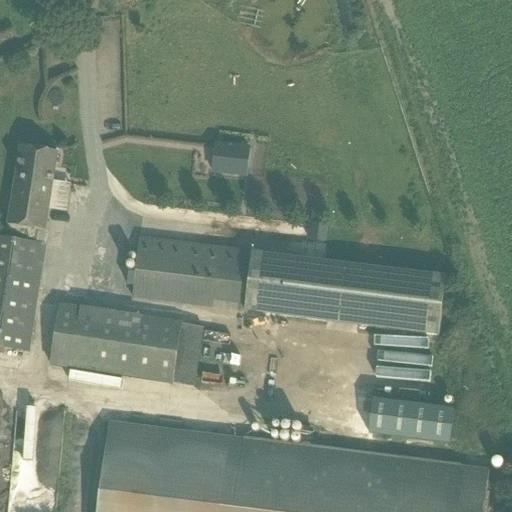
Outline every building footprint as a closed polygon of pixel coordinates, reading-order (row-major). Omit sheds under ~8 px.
[(215,144),(212,174),(230,176),(233,146),(215,144)] [(0,348),(30,353),(46,247),(45,246),(36,245),(38,231),(46,232),(49,210),(54,182),(54,176),(55,173),(58,154),(20,147),(6,240),(0,239),(0,348)] [(308,241),(327,244),(329,226),(324,225),(325,213),(312,211),(311,224),(310,224),(308,241)] [(246,313),(247,310),(394,328),(439,334),(446,278),(140,240),(133,299),(246,313)] [(202,328),(58,306),(48,370),(193,392),(202,328)] [(424,353),(424,341),(361,340),(361,352),(424,353)] [(434,401),(437,377),(373,369),(370,393),(434,401)] [(259,399),(259,387),(197,389),(197,401),(259,399)] [(451,413),(372,405),(368,438),(448,446),(451,413)] [(98,511),(484,511),(490,472),(109,424),(98,511)]
